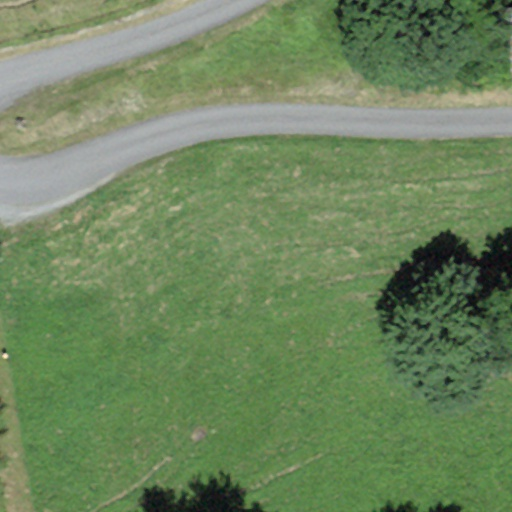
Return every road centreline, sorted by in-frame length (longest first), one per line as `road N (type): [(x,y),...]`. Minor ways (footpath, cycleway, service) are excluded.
road 1 (unclassified): [(511,119),(249,117),(188,124),(27,188),(0,190)]
road 2 (unclassified): [(0,86),(236,0)]
